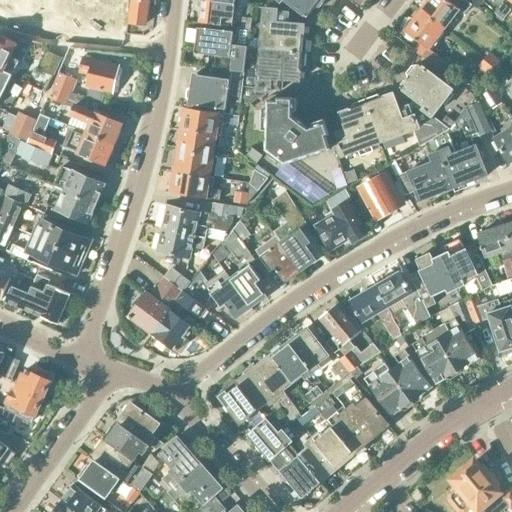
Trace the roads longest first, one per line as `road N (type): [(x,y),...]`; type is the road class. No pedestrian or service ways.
road 1 (residential): [(182,399),(202,372),(380,245),(511,188)]
road 2 (residential): [(170,49),(91,367)]
road 3 (residential): [(343,511),(465,415),(511,393)]
road 4 (residential): [(170,49),(0,21)]
road 5 (residential): [(109,377),(14,511)]
road 6 (residential): [(274,511),(182,399)]
